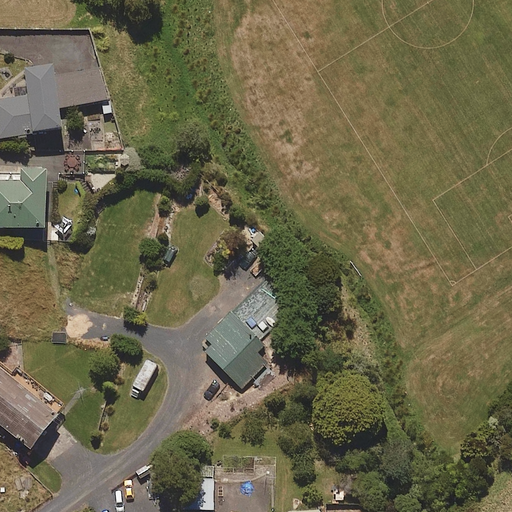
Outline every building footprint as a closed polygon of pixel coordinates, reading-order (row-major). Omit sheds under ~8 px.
[(31,98),(0,102),(0,135),(0,138),(68,128),(65,108),(109,101),(104,69),(62,76),(60,66),(27,71),(31,98)] [(23,182),(0,181),(0,227),(48,229),(50,170),(24,169),(23,182)] [(150,239),(166,244),(159,267),(175,271),(190,219),(158,210),(150,239)] [(211,345),(205,351),(242,386),(265,362),(258,354),(267,345),(261,339),(295,303),(266,275),(204,339),(211,345)] [(150,369),(137,365),(118,420),(131,425),(150,369)] [(0,366),(0,424),(33,451),(61,415),(0,366)] [(184,511),(216,511),(216,480),(184,480),(184,511)]
